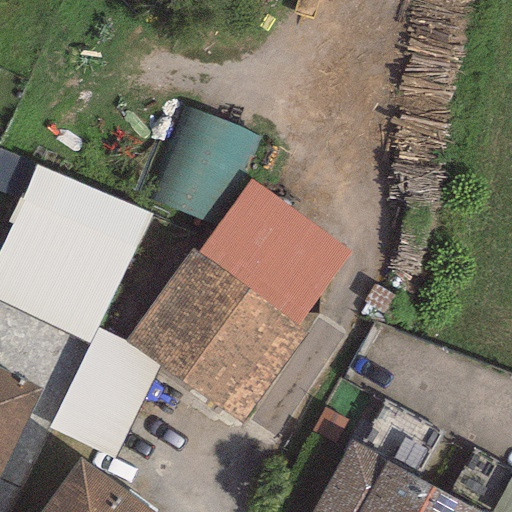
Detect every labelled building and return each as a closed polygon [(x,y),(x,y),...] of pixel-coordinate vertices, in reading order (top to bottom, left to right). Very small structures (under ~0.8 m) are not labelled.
[(213,228),(251,139),(178,108),(140,197),(213,228)] [(0,240),(0,303),(88,343),(145,217),(0,151),(0,192),(18,201),(0,240)] [(349,253),(249,181),(196,254),(191,250),(122,344),(158,370),(239,428),(304,338),(293,329),(349,253)] [(158,370),(122,344),(95,329),(88,343),(47,430),(112,461),(158,370)] [(0,472),(38,391),(0,372),(0,472)] [(470,511),(349,446),(313,511),(470,511)] [(143,511),(79,465),(43,511),(143,511)]
